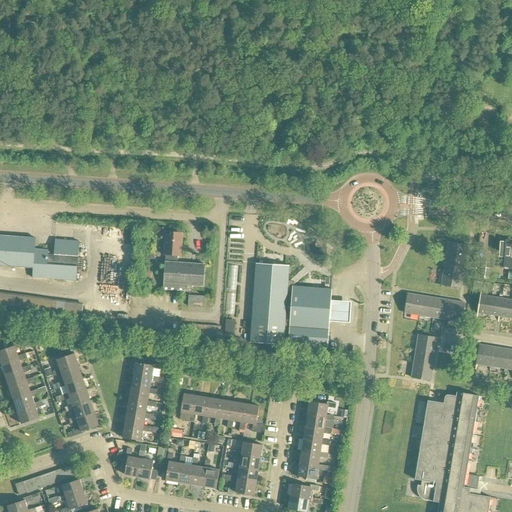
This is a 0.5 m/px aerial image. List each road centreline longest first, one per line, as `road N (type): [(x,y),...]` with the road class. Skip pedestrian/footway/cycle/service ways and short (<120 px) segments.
road 1 (tertiary): [(341,201),(0,176)]
road 2 (residential): [(0,475),(98,442),(119,491),(233,511)]
road 3 (residential): [(269,511),(291,374),(367,386)]
road 4 (track): [(74,181),(45,120),(9,0)]
road 5 (unclassified): [(367,386),(371,229)]
road 6 (unclassified): [(346,511),(367,386)]
